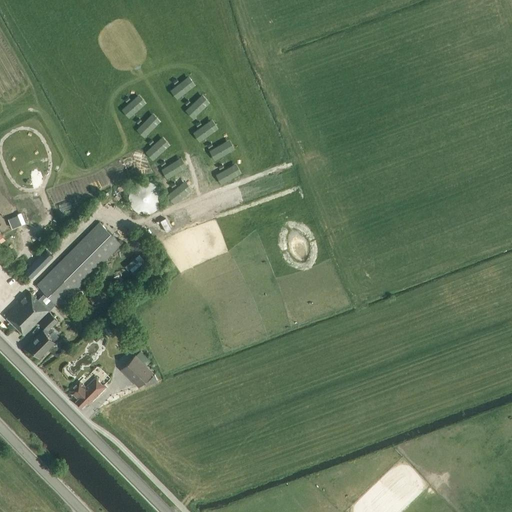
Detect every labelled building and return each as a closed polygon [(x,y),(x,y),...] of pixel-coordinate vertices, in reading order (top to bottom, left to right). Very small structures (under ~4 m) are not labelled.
[(146,181),(141,181),(137,183),(133,186),(130,190),(129,195),(129,199),(129,203),(131,206),(134,210),(137,211),(139,212),(141,213),(144,214),(147,213),(150,213),(154,211),(157,209),(159,206),(161,203),(162,199),(162,196),(161,192),(160,190),(158,187),(155,184),(153,183),(150,181),(146,181)] [(7,219),(12,229),(22,224),(17,215),(7,219)] [(121,244),(99,222),(37,284),(45,292),(38,299),(30,291),(5,316),(24,334),(39,320),(48,329),(58,320),(49,310),(56,303),(59,306),(121,244)] [(150,225),(156,236),(161,233),(155,222),(150,225)] [(18,279),(31,265),(21,256),(8,270),(18,279)] [(37,270),(33,265),(17,280),(22,285),(37,270)] [(89,298),(95,305),(103,297),(96,291),(89,298)] [(80,297),(74,301),(79,308),(85,304),(80,297)] [(108,325),(114,333),(132,321),(126,313),(108,325)] [(43,330),(28,345),(39,357),(54,342),(53,341),(57,337),(59,335),(54,330),(52,332),(48,336),(43,330)] [(135,355),(121,369),(139,386),(153,372),(135,355)] [(154,374),(144,385),(146,387),(157,381),(154,374)] [(76,401),(81,407),(88,401),(89,402),(105,388),(95,378),(85,388),(80,383),(70,392),(78,400),(76,401)]
